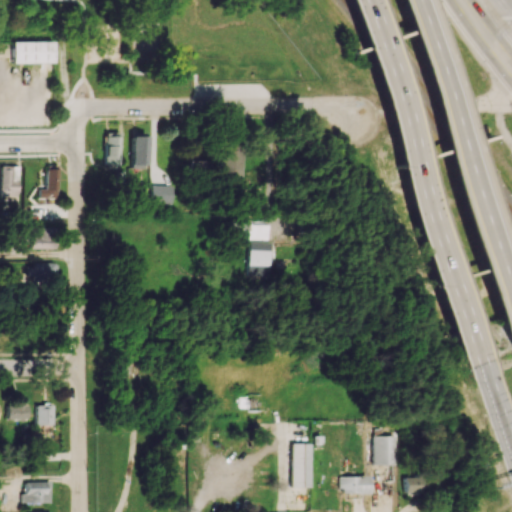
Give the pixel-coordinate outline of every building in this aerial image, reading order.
[(52,41),(11,41),(11,63),(52,62),(52,41)] [(103,165),(119,165),(118,132),(103,132),(103,165)] [(130,134),(130,167),(145,168),(146,135),(130,134)] [(242,180),(241,150),(220,150),(221,180),(242,180)] [(0,195),(16,196),(17,166),(0,165),(0,195)] [(38,197),(57,197),(57,169),(44,169),(44,188),(38,188),(38,197)] [(248,232),(246,276),(266,276),(269,225),(250,224),(250,218),(231,217),(230,231),(248,232)] [(30,248),(53,248),(52,227),(29,227),(30,248)] [(26,404),(6,404),(5,418),(26,419),(26,404)] [(34,425),(51,424),(51,404),(34,405),(34,425)] [(371,464),(394,464),(394,436),(372,435),(371,464)] [(306,443),(288,443),(288,487),(306,487),(306,443)] [(403,493),(422,493),(423,471),(404,470),(403,493)] [(366,493),(367,476),(339,476),(338,493),(366,493)] [(49,502),(49,481),(23,482),(24,493),(19,493),(19,503),(49,502)]
